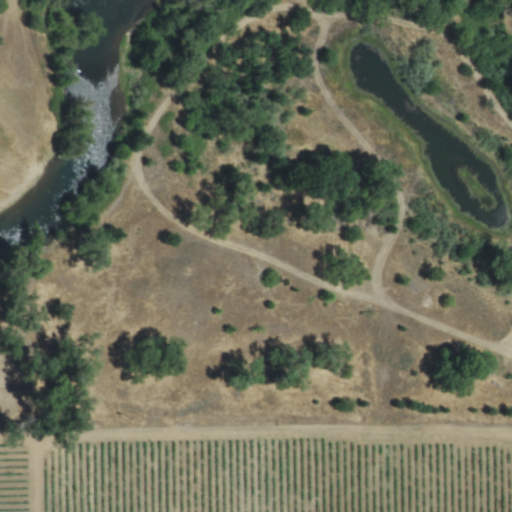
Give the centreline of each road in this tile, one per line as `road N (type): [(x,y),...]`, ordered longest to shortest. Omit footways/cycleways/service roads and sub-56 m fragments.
road 1 (track): [(511,354),(178,221),(141,191),(139,154),(153,110),(243,22),(286,8),(438,37),(511,134)]
road 2 (track): [(369,296),(397,211),(388,183),(333,103),(322,59),(325,16)]
